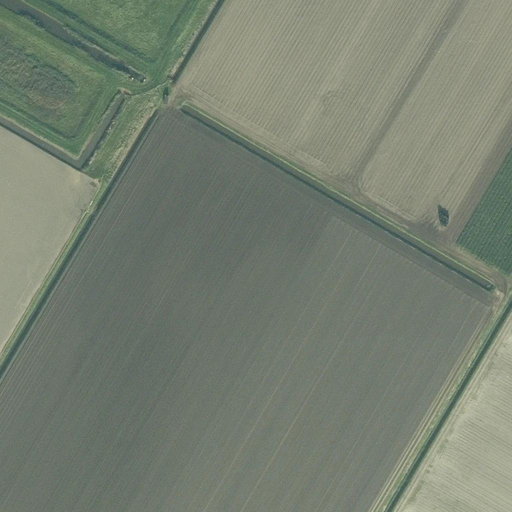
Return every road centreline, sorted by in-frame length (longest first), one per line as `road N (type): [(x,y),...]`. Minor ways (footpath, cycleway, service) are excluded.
road 1 (track): [(213,0),(153,96),(117,85),(80,148),(0,108)]
road 2 (track): [(493,309),(374,511)]
road 3 (track): [(117,85),(0,12)]
